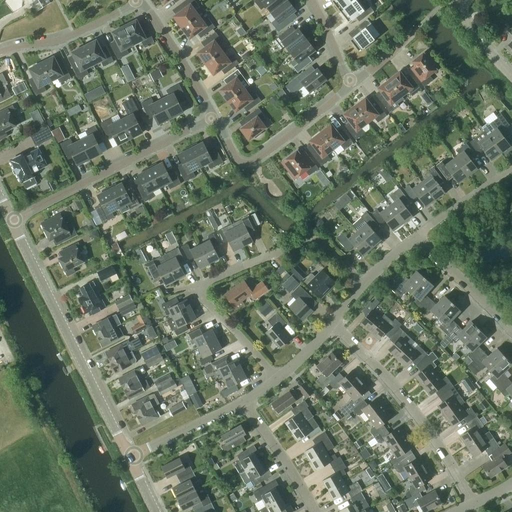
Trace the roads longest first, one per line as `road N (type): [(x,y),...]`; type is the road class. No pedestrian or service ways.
road 1 (residential): [(277,374),(197,283),(304,238),(316,238),(360,283)]
road 2 (tertiary): [(131,458),(12,221)]
road 3 (residential): [(473,503),(407,399),(331,323)]
road 4 (residential): [(12,221),(213,118)]
road 5 (residential): [(354,87),(249,167),(213,118)]
road 6 (residential): [(0,51),(69,36),(137,1)]
road 7 (residential): [(213,118),(137,1)]
road 8 (residential): [(511,330),(415,237)]
road 9 (residential): [(313,511),(246,400)]
road 10 (residential): [(131,458),(246,400)]
